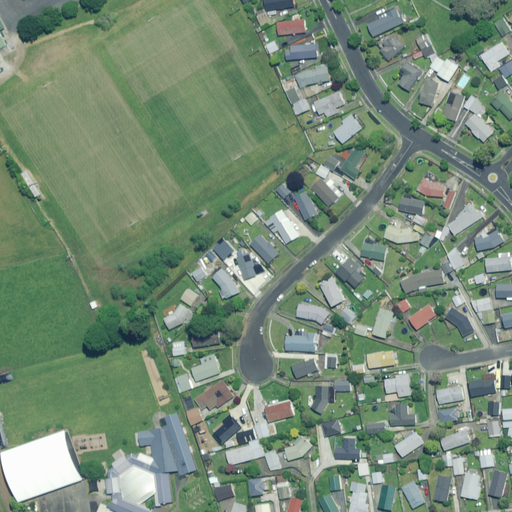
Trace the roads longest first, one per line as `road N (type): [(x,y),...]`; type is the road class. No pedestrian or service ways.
road 1 (residential): [(416,135),(363,208),(270,298),(254,326),(255,365)]
road 2 (residential): [(416,135),(366,86),(328,0)]
